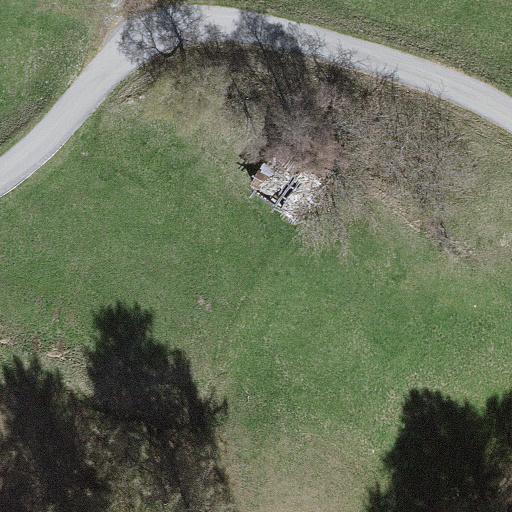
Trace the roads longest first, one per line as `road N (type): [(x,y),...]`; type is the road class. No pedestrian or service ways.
road 1 (residential): [(0,173),(61,124),(140,35),(206,18),(408,61),(511,115)]
road 2 (track): [(206,18),(74,0)]
